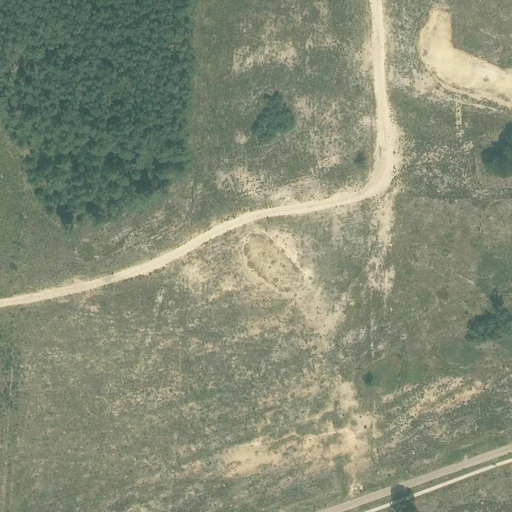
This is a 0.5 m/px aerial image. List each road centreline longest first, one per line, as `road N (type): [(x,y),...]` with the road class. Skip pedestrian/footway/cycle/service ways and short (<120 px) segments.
road 1 (track): [(374,0),(391,153),(386,182),(375,191),(255,215),(133,273),(0,302)]
road 2 (track): [(324,511),(511,446)]
